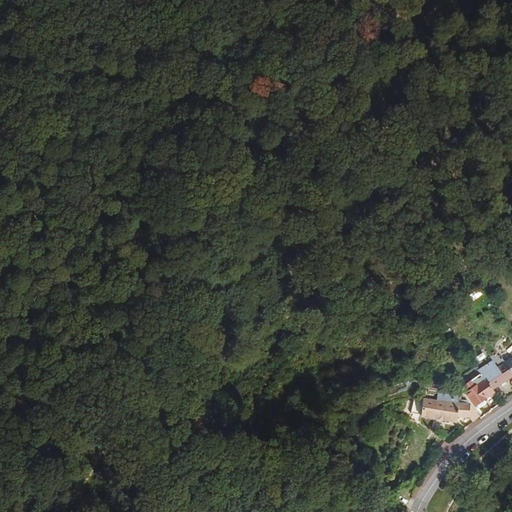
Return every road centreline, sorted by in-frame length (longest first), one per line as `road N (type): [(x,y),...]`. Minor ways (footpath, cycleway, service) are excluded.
road 1 (track): [(76,511),(141,402),(378,147),(378,87),(361,0)]
road 2 (tertiary): [(511,409),(462,447),(420,511)]
